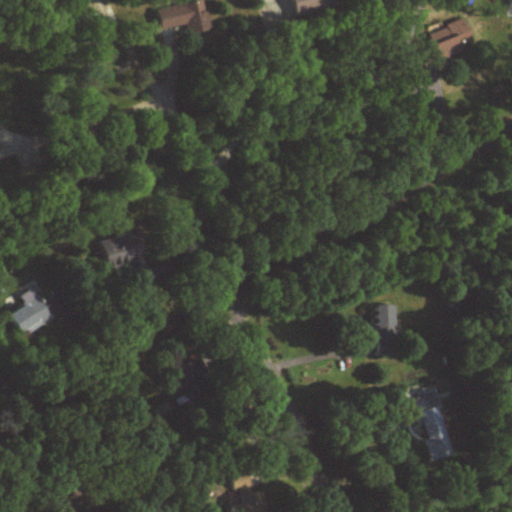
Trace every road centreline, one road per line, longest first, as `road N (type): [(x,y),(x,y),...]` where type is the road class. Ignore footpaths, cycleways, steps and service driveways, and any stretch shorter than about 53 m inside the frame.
road 1 (residential): [(511,135),(0,437)]
road 2 (residential): [(330,511),(315,457),(227,302)]
